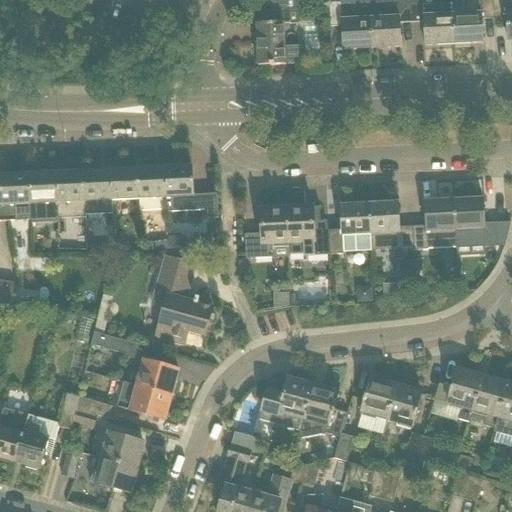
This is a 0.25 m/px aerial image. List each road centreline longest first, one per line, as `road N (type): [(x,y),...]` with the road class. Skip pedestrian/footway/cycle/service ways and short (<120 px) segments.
road 1 (residential): [(176,511),(210,409),(243,367),(296,347),(433,332),(486,303)]
road 2 (residential): [(206,107),(228,145),(258,162),(511,150)]
road 3 (tertiary): [(206,107),(511,93)]
road 4 (tertiary): [(0,109),(206,107)]
